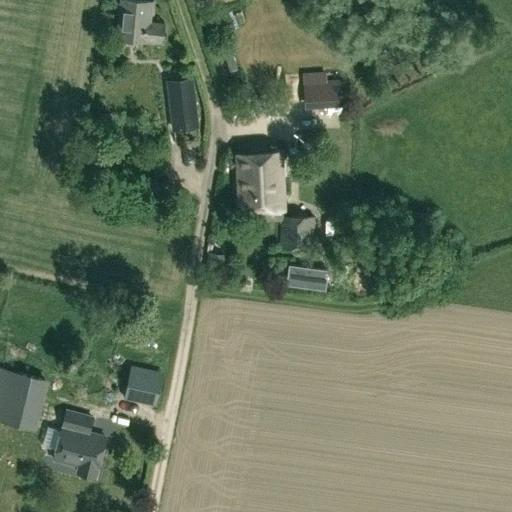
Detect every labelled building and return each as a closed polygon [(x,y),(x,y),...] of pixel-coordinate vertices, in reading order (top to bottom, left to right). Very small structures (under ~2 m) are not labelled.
[(154,0),(151,0),(120,0),(116,39),(164,44),(166,23),(152,21),(154,0)] [(229,69),(236,67),(231,50),(223,52),(229,69)] [(305,108),(342,105),(341,78),(326,79),(326,70),(302,72),(305,108)] [(192,93),(168,95),(172,129),(196,126),(192,93)] [(241,208),(285,205),(281,150),(237,153),(241,208)] [(314,216),(280,215),(279,248),(313,249),(314,216)] [(222,279),(226,254),(209,251),(205,276),(222,279)] [(5,368),(2,382),(30,389),(33,374),(5,368)] [(130,368),(123,398),(157,405),(163,375),(130,368)] [(42,399),(16,392),(9,422),(35,429),(42,399)] [(80,466),(78,472),(96,477),(106,437),(90,433),(93,418),(67,411),(54,459),(80,466)]
